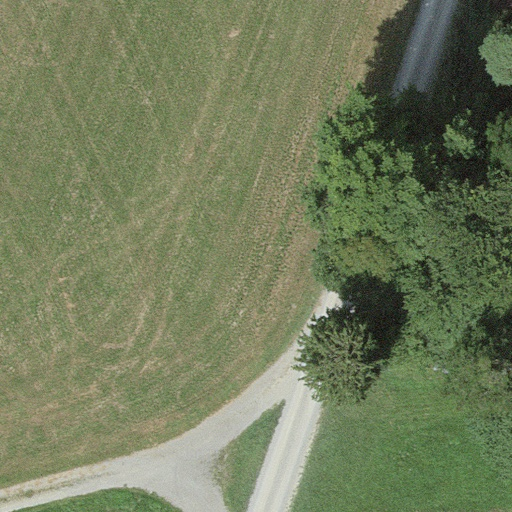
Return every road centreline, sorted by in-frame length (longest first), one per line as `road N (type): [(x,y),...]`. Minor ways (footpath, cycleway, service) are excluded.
road 1 (track): [(281,511),(471,0)]
road 2 (track): [(220,511),(151,466),(241,428),(300,379),(358,309)]
road 3 (track): [(151,466),(0,505)]
